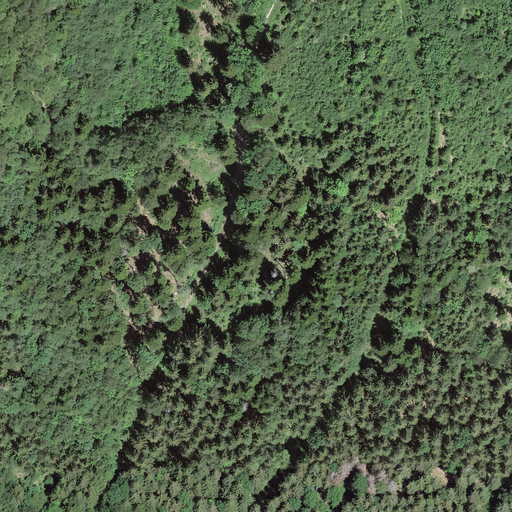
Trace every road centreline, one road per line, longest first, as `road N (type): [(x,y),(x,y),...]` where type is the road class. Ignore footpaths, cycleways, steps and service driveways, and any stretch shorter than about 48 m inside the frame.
road 1 (track): [(251,511),(350,375),(423,185),(431,124),(411,0)]
road 2 (track): [(275,0),(247,92),(241,192),(133,414)]
road 3 (track): [(177,0),(186,75),(203,107),(245,138)]
